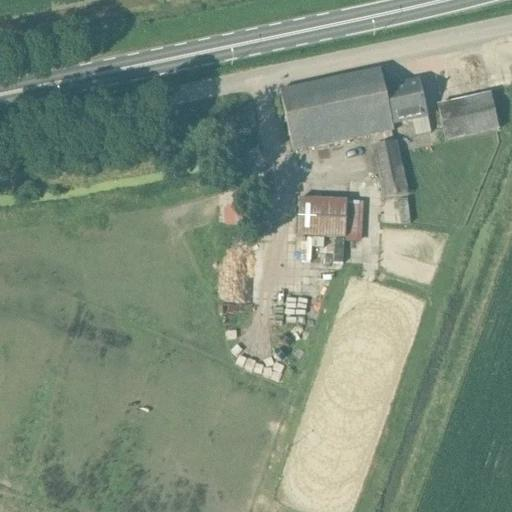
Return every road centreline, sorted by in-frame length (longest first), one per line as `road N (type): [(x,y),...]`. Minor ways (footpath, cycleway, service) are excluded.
road 1 (residential): [(511,25),(0,133)]
road 2 (secondary): [(0,95),(451,0)]
